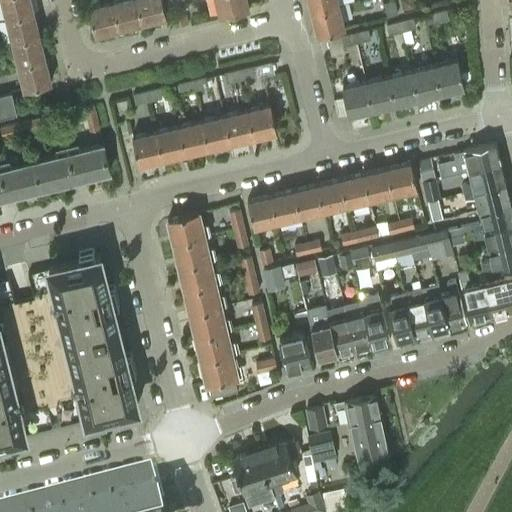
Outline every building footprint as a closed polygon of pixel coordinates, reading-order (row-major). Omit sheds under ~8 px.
[(1,0),(6,17),(33,10),(30,0),(1,0)] [(95,33),(118,27),(111,0),(107,0),(88,5),(95,33)] [(111,0),(118,27),(142,21),(136,0),(111,0)] [(161,0),(136,0),(142,21),(166,15),(161,0)] [(249,6),(247,0),(215,0),(219,14),(249,6)] [(308,0),(311,10),(339,3),(337,0),(308,0)] [(397,13),(393,0),(392,0),(384,2),(387,16),(397,13)] [(344,26),(339,3),(311,10),(317,33),(344,26)] [(432,12),(435,22),(448,18),(446,9),(432,12)] [(6,17),(11,40),(39,33),(33,10),(6,17)] [(188,22),(185,13),(172,16),(174,25),(188,22)] [(413,17),(400,20),(402,30),(415,27),(413,17)] [(402,30),(400,20),(387,23),(389,33),(402,30)] [(368,28),(354,31),(357,41),(370,38),(368,28)] [(357,41),(354,31),(341,35),(344,44),(357,41)] [(11,40),(17,63),(45,57),(39,33),(11,40)] [(51,81),(45,57),(17,63),(23,87),(51,81)] [(434,63),(441,91),(464,85),(457,58),(434,63)] [(434,63),(411,69),(418,96),(441,91),(434,63)] [(238,69),(240,78),(253,75),(251,66),(238,69)] [(227,82),(240,78),(238,69),(225,72),(227,82)] [(418,96),(411,69),(388,74),(395,102),(418,96)] [(388,74),(365,79),(372,107),(395,102),(388,74)] [(192,79),(194,89),(207,86),(205,76),(192,79)] [(181,92),(194,89),(192,79),(179,82),(181,92)] [(349,113),(372,107),(365,79),(342,85),(349,113)] [(146,90),(149,100),(162,97),(159,87),(146,90)] [(11,90),(0,93),(0,116),(17,112),(11,90)] [(135,103),(149,100),(146,90),(133,93),(135,103)] [(246,107),(253,135),(276,130),(270,102),(246,107)] [(87,117),(96,115),(93,103),(85,105),(87,117)] [(253,135),(246,107),(224,113),(230,141),(253,135)] [(230,141),(224,113),(201,118),(208,146),(230,141)] [(36,117),(38,126),(50,123),(47,114),(36,117)] [(96,115),(87,117),(90,129),(99,127),(96,115)] [(36,117),(24,120),(26,129),(38,126),(36,117)] [(208,146),(201,118),(178,124),(185,151),(208,146)] [(15,132),(26,129),(24,120),(12,123),(15,132)] [(3,135),(15,132),(12,123),(1,126),(3,135)] [(156,129),(162,157),(185,151),(178,124),(156,129)] [(162,157),(156,129),(132,135),(139,162),(162,157)] [(466,156),(468,168),(500,161),(495,141),(454,151),(456,159),(466,156)] [(102,142),(67,151),(74,178),(109,169),(102,142)] [(40,186),(74,178),(67,151),(33,159),(40,186)] [(0,167),(0,171),(6,195),(40,186),(33,159),(0,167)] [(410,160),(387,166),(393,192),(417,186),(410,160)] [(505,180),(500,161),(468,168),(471,180),(462,183),(463,190),(505,180)] [(423,179),(434,176),(431,165),(420,167),(423,179)] [(370,197),(393,192),(387,166),(363,171),(370,197)] [(346,203),(370,197),(363,171),(340,177),(346,203)] [(425,191),(437,189),(434,176),(423,179),(425,191)] [(323,208),(346,203),(340,177),(317,182),(323,208)] [(510,200),(505,180),(463,190),(465,198),(475,196),(478,207),(510,200)] [(300,214),(323,208),(317,182),(294,187),(300,214)] [(277,219),(300,214),(294,187),(271,193),(277,219)] [(253,225),(277,219),(271,193),(247,199),(253,225)] [(473,230),(511,220),(511,209),(510,200),(478,207),(481,220),(456,226),(458,233),(462,232),(473,230)] [(229,207),(233,225),(242,222),(238,204),(229,207)] [(432,218),(441,216),(439,204),(429,207),(432,218)] [(173,239),(173,241),(204,233),(198,210),(167,217),(169,222),(168,223),(169,229),(170,230),(171,234),(170,234),(171,240),(173,239)] [(411,216),(399,219),(401,229),(414,226),(411,216)] [(401,229),(399,219),(387,222),(389,231),(401,229)] [(511,241),(511,220),(473,230),(475,237),(485,235),(488,247),(511,241)] [(242,222),(233,225),(237,243),(247,240),(242,222)] [(365,227),(353,230),(355,239),(367,237),(365,227)] [(446,228),(425,233),(428,245),(449,240),(446,228)] [(343,242),(355,239),(353,230),(341,233),(343,242)] [(464,240),(462,232),(458,233),(449,236),(451,243),(464,240)] [(209,257),(204,233),(173,241),(174,245),(173,247),(174,252),(176,253),(177,257),(176,257),(177,263),(178,263),(178,264),(209,257)] [(428,245),(425,233),(408,237),(411,249),(417,271),(424,269),(419,248),(428,245)] [(408,237),(391,241),(394,253),(411,249),(408,237)] [(319,238),(307,241),(309,250),(321,248),(319,238)] [(296,253),(309,250),(307,241),(294,244),(296,253)] [(394,253),(391,241),(375,245),(378,257),(394,253)] [(481,261),(483,269),(492,266),(493,267),(511,262),(511,241),(488,247),(491,258),(481,261)] [(351,260),(369,256),(365,243),(348,248),(349,251),(351,260)] [(268,247),(259,249),(262,261),(271,259),(268,247)] [(240,254),(244,271),(254,269),(249,251),(240,254)] [(349,251),(339,253),(342,265),(352,262),(351,260),(349,251)] [(317,255),(321,269),(334,266),(330,252),(317,255)] [(467,252),(458,254),(461,265),(470,263),(467,252)] [(49,266),(86,417),(137,404),(99,254),(49,266)] [(215,280),(209,257),(178,264),(180,268),(179,270),(180,276),(181,277),(182,281),(181,281),(182,286),(184,286),(184,287),(215,280)] [(308,257),(294,261),(296,271),(311,267),(308,257)] [(283,284),(278,265),(262,268),(267,288),(283,284)] [(59,424),(86,417),(49,266),(27,272),(30,282),(10,286),(8,276),(0,278),(0,335),(24,432),(52,425),(50,417),(57,415),(59,424)] [(469,319),(489,314),(482,282),(470,284),(466,268),(458,270),(459,277),(469,319)] [(258,287),(254,269),(244,271),(248,289),(258,287)] [(506,287),(511,309),(511,308),(511,274),(499,277),(502,288),(506,287)] [(499,277),(482,282),(489,314),(511,309),(506,287),(502,288),(499,277)] [(449,291),(440,293),(447,324),(465,320),(455,278),(447,280),(449,291)] [(189,311),(221,304),(215,280),(184,287),(185,292),(184,293),(185,299),(187,300),(188,304),(187,304),(188,310),(189,309),(189,311)] [(447,324),(440,293),(438,283),(420,287),(431,328),(447,324)] [(404,291),(406,301),(414,332),(431,328),(420,287),(404,291)] [(363,310),(371,343),(389,339),(377,291),(367,294),(371,308),(363,310)] [(397,337),(414,332),(406,301),(397,304),(394,293),(386,295),(397,337)] [(251,300),(255,318),(265,316),(260,298),(251,300)] [(355,312),(346,314),(354,347),(371,343),(363,310),(360,298),(352,300),(355,312)] [(226,327),(221,304),(189,311),(190,315),(190,317),(191,322),(192,323),(193,327),(192,328),(193,333),(195,333),(195,334),(226,327)] [(335,305),(326,307),(337,352),(354,347),(346,314),(338,316),(335,305)] [(318,356),(337,352),(326,307),(315,310),(318,321),(310,323),(318,356)] [(296,322),(308,319),(306,308),(293,312),(296,322)] [(269,334),(265,316),(255,318),(259,336),(269,334)] [(200,358),(232,350),(226,327),(195,334),(196,338),(195,340),(196,346),(198,347),(199,351),(198,351),(199,357),(200,356),(200,358)] [(310,358),(303,329),(279,335),(286,364),(310,358)] [(0,438),(24,432),(0,335),(0,438)] [(237,374),(232,350),(200,358),(201,362),(200,364),(202,369),(203,370),(204,374),(203,374),(204,380),(206,380),(206,382),(208,381),(211,395),(237,389),(234,375),(237,374)] [(256,360),(258,370),(276,365),(274,356),(256,360)] [(348,419),(380,412),(376,392),(334,401),(336,410),(346,408),(348,419)] [(325,423),(321,404),(306,407),(310,426),(325,423)] [(348,419),(352,438),(384,431),(380,412),(348,419)] [(308,434),(311,447),(333,442),(330,429),(308,434)] [(389,451),(384,431),(352,438),(357,458),(389,451)] [(258,447),(275,497),(278,507),(283,505),(278,491),(282,489),(278,477),(296,471),(290,454),(298,451),(293,437),(286,440),(285,438),(258,447)] [(333,442),(311,447),(314,459),(335,454),(333,442)] [(270,498),(275,497),(258,447),(232,456),(237,473),(230,475),(235,489),(242,487),(243,489),(261,483),(265,495),(269,494),(270,498)] [(302,454),(305,464),(312,462),(310,452),(302,454)] [(157,511),(149,480),(26,511),(157,511)] [(345,482),(323,490),(329,507),(351,499),(345,482)] [(314,511),(323,509),(317,490),(305,494),(308,503),(280,511),(314,511)] [(246,511),(242,500),(231,504),(233,511),(246,511)]
